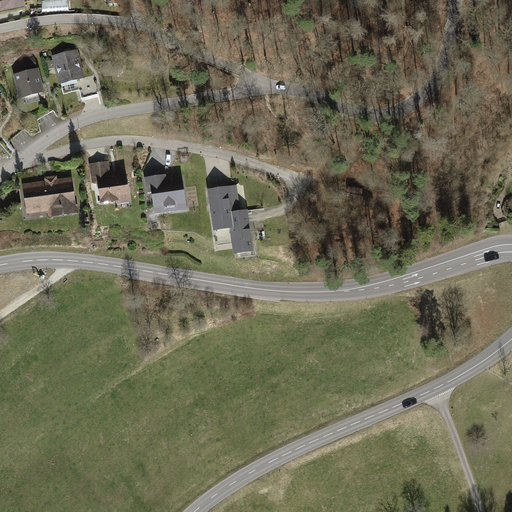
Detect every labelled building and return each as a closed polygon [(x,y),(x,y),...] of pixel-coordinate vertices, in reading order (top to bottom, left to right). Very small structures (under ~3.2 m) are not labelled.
[(0,0),(0,10),(25,6),(23,0),(0,0)] [(78,53),(51,58),(57,87),(84,82),(78,53)] [(43,92),(38,70),(15,75),(21,97),(43,92)] [(124,172),(98,176),(101,201),(127,198),(124,172)] [(185,207),(180,178),(152,182),(156,211),(185,207)] [(72,181),(22,186),(26,221),(76,216),(72,181)] [(238,213),(235,187),(209,190),(215,229),(231,226),(235,252),(251,250),(246,212),(238,213)] [(258,232),(259,242),(268,240),(266,231),(258,232)]
